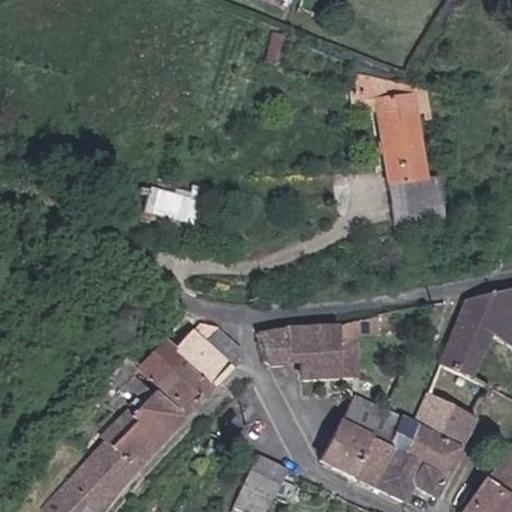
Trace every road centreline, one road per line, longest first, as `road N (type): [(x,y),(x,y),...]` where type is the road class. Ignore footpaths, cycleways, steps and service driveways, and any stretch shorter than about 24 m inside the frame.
road 1 (unclassified): [(0,187),(97,219),(206,316),(243,317)]
road 2 (unclassified): [(243,317),(319,315),(511,271)]
road 3 (residential): [(392,511),(310,467),(243,317)]
